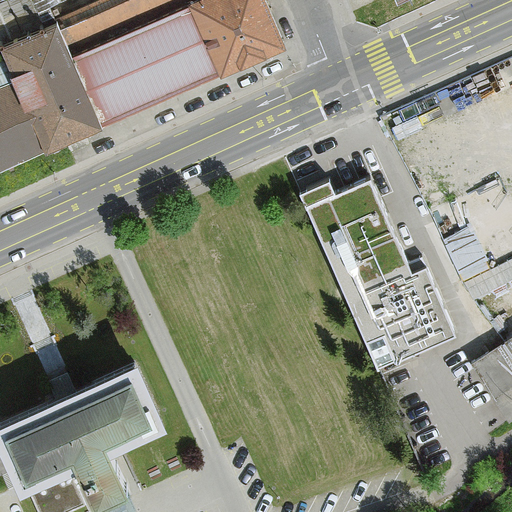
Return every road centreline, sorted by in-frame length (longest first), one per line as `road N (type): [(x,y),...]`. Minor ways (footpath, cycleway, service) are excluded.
road 1 (primary): [(0,242),(342,88)]
road 2 (primary): [(342,88),(511,11)]
